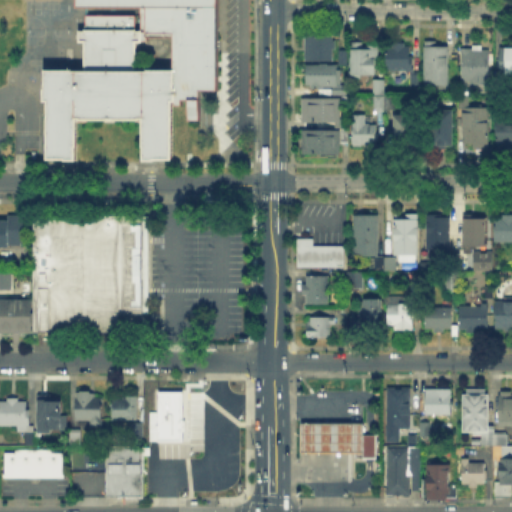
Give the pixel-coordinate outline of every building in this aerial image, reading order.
[(75,0),(216,0),(216,90),(199,90),(199,120),(187,120),(187,100),(171,100),(171,158),(142,158),(142,118),(74,118),(74,158),(46,158),(46,100),(42,100),(42,88),(44,88),(44,69),(82,69),(82,40),(77,40),(77,29),(83,29),(83,14),(133,14),(133,28),(138,28),(138,6),(75,6),(75,0)] [(306,60),(306,35),(333,35),(333,60),(306,60)] [(383,69),(383,45),(390,45),(390,40),(403,40),(403,45),(410,45),(410,69),(383,69)] [(422,83),(423,45),(446,45),(446,83),(422,83)] [(511,76),(498,76),(498,45),(511,45),(511,76)] [(352,72),(352,46),(376,46),(376,72),(352,72)] [(458,46),(487,46),(487,82),(467,82),(467,79),(458,79),(458,46)] [(330,84),(303,84),(303,63),(334,63),(334,84),(330,84)] [(408,71),(408,85),(418,85),(418,71),(408,71)] [(371,90),(371,78),(382,78),(382,91),(371,90)] [(330,94),(330,84),(334,84),(344,84),(344,94),(330,94)] [(302,119),(302,94),(337,94),(337,119),(333,119),(302,119)] [(385,105),(385,95),(393,95),(393,105),(385,105)] [(464,107),(456,107),(456,96),(464,96),(464,107)] [(429,108),(452,108),(452,146),(429,146),(429,108)] [(464,143),(464,109),(489,109),(489,143),(464,143)] [(363,112),(363,122),(375,122),(375,142),(350,142),(350,112),(363,112)] [(411,113),(411,142),(392,142),(392,113),(411,113)] [(511,143),(498,143),(498,122),(511,122),(511,143)] [(339,126),(339,139),(347,139),(347,126),(339,126)] [(300,150),(300,127),(337,127),(337,151),(300,150)] [(0,245),(7,245),(7,243),(23,243),(23,212),(4,212),(4,217),(0,217),(0,245)] [(392,252),(391,217),(403,217),(403,212),(416,212),(416,251),(392,252)] [(484,215),(484,249),(460,249),(460,212),(476,212),(476,215),(484,215)] [(511,243),(492,243),(492,217),(499,217),(499,212),(511,212),(511,243)] [(424,252),(424,213),(440,213),(440,215),(447,215),(447,252),(424,252)] [(31,217),(148,217),(148,305),(148,316),(118,316),(118,336),(31,336),(31,217)] [(355,254),(355,217),(379,217),(379,254),(355,254)] [(293,238),(311,238),(311,246),(343,246),(343,268),(293,268),(293,238)] [(375,269),(375,260),(388,260),(388,269),(375,269)] [(0,290),(0,271),(14,271),(14,290),(0,290)] [(326,272),(304,272),(304,281),(299,281),(299,291),(304,291),(304,300),(326,300),(326,272)] [(351,287),(351,274),(363,274),(363,287),(351,287)] [(411,299),(411,282),(422,282),(422,299),(411,299)] [(511,327),(494,327),(493,298),(511,298),(511,327)] [(364,326),(364,300),(381,300),(381,326),(364,326)] [(486,300),(486,331),(457,331),(457,305),(479,305),(479,300),(486,300)] [(2,333),(2,302),(31,302),(31,333),(2,333)] [(391,330),(391,302),(414,302),(414,330),(391,330)] [(424,303),(448,304),(448,327),(424,327),(424,303)] [(329,335),(329,322),(334,322),(334,315),(307,315),(307,319),(304,319),(305,335),(329,335)] [(384,388),(384,441),(397,441),(397,431),(407,431),(408,388),(384,388)] [(488,390),(488,426),(494,426),(494,430),(507,430),(507,446),(482,446),(482,430),(483,428),(464,428),(464,390),(488,390)] [(155,391),(181,391),(181,445),(155,445),(155,391)] [(428,391),(451,391),(451,416),(427,416),(428,391)] [(96,392),(96,399),(104,399),(104,421),(77,421),(77,392),(96,392)] [(139,420),(114,420),(114,400),(126,400),(126,394),(139,394),(139,420)] [(501,394),(511,394),(511,426),(501,426),(501,394)] [(42,402),(63,403),(63,416),(70,416),(70,431),(42,430),(42,402)] [(29,403),(29,423),(29,432),(20,432),(20,422),(2,422),(2,403),(29,403)] [(141,420),(126,421),(127,437),(141,436),(141,420)] [(418,435),(427,435),(427,420),(418,421),(418,435)] [(300,421),(361,422),(361,433),(361,451),(351,451),(300,451),(300,421)] [(431,424),(431,438),(423,438),(423,424),(431,424)] [(74,445),(74,432),(82,433),(82,445),(74,445)] [(375,457),(375,433),(361,433),(361,451),(361,457),(375,457)] [(384,447),(384,496),(407,496),(407,493),(407,447),(384,447)] [(407,493),(417,494),(418,447),(407,447),(407,493)] [(107,449),(143,449),(143,496),(107,496),(107,473),(107,449)] [(511,491),(511,499),(493,499),(493,482),(497,482),(497,449),(511,449),(511,491)] [(0,480),(0,475),(2,475),(2,453),(12,453),(12,450),(49,450),(49,453),(61,453),(61,474),(63,474),(63,480),(0,480)] [(459,456),(459,482),(467,482),(467,487),(475,487),(475,482),(484,482),(484,460),(466,460),(466,456),(459,456)] [(424,461),(446,461),(446,480),(455,480),(455,497),(424,496),(424,461)]
